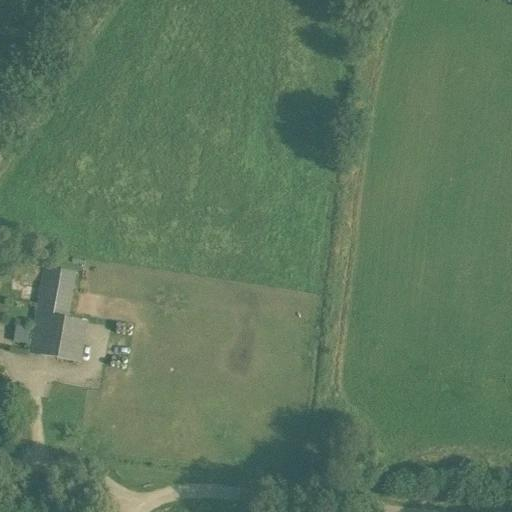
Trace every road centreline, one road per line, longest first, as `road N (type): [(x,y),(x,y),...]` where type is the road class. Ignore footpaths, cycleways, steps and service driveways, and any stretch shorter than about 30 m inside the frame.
road 1 (unclassified): [(384,511),(174,492),(132,507)]
road 2 (unclassified): [(132,507),(86,472),(0,463)]
